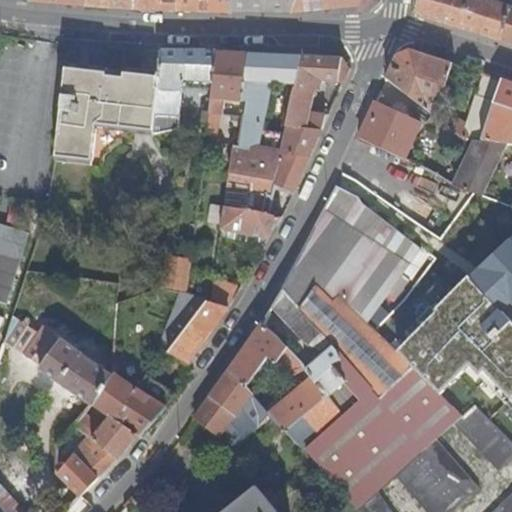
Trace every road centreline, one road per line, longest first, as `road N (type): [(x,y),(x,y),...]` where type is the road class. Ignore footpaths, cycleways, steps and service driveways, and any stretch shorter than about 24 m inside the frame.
road 1 (residential): [(98,511),(147,460),(254,310),(302,230),(389,31)]
road 2 (residential): [(389,31),(0,14)]
road 3 (residential): [(389,31),(416,30),(511,58)]
